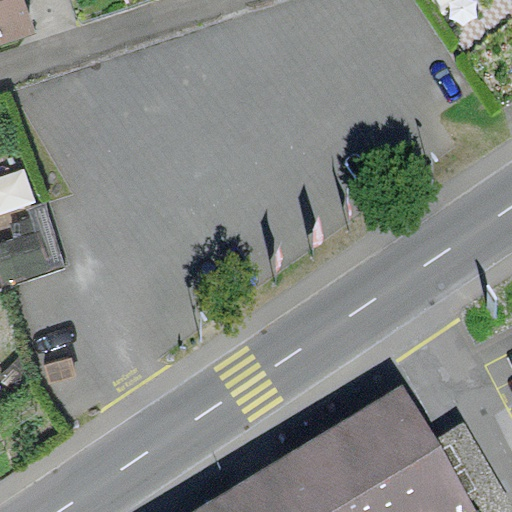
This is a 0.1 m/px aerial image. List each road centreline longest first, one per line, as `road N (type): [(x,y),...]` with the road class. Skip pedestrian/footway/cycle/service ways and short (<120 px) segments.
road 1 (primary): [(61,511),(511,209)]
road 2 (residential): [(0,71),(209,0)]
